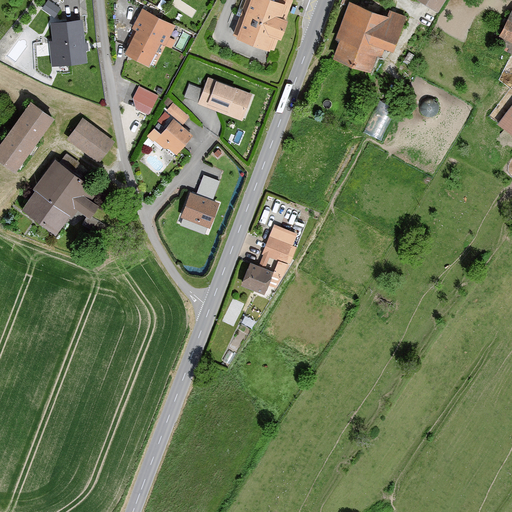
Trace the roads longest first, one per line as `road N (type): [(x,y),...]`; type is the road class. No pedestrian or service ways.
road 1 (residential): [(100,0),(127,169),(151,234),(208,310)]
road 2 (secondary): [(208,310),(327,0)]
road 3 (secondary): [(132,511),(208,310)]
